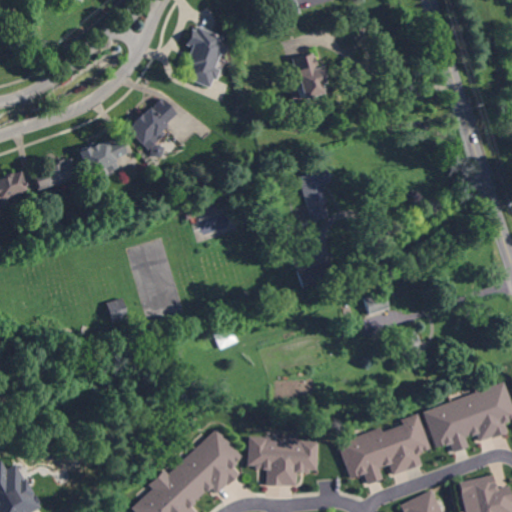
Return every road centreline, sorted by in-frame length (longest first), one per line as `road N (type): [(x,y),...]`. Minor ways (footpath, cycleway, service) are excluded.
road 1 (residential): [(511,454),(494,452),(365,505),(247,503),(220,511)]
road 2 (residential): [(511,260),(427,0)]
road 3 (residential): [(0,133),(93,94),(116,71),(155,0)]
road 4 (residential): [(0,101),(42,87),(149,0)]
